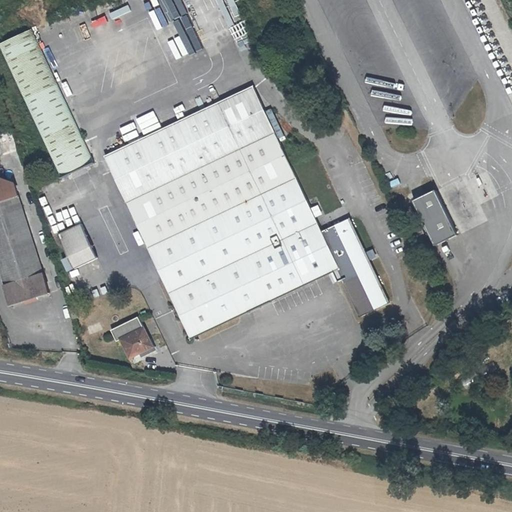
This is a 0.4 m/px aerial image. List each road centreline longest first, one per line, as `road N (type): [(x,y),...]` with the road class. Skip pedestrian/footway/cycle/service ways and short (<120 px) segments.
road 1 (tertiary): [(0,376),(511,471)]
road 2 (tertiary): [(511,460),(0,368)]
road 3 (unknown): [(355,430),(377,385),(458,316),(511,234)]
